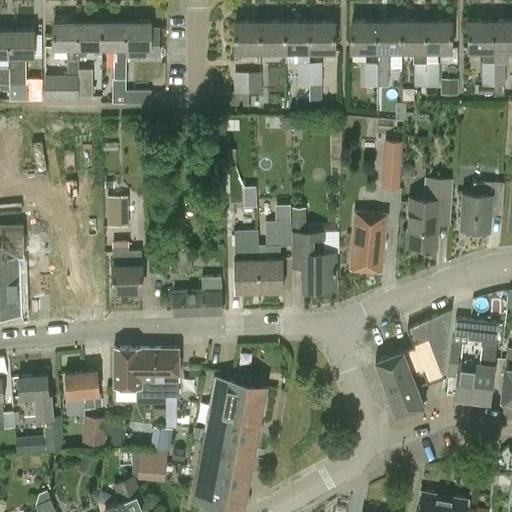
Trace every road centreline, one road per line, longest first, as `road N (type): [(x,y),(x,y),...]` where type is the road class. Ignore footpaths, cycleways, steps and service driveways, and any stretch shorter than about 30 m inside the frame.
road 1 (residential): [(0,345),(331,325)]
road 2 (residential): [(31,109),(198,108),(197,0)]
road 3 (residential): [(331,325),(466,271),(511,263)]
road 4 (tertiary): [(369,441),(394,441),(449,418),(511,429)]
road 5 (tertiary): [(269,511),(354,467),(369,441)]
road 6 (residential): [(369,441),(331,325)]
